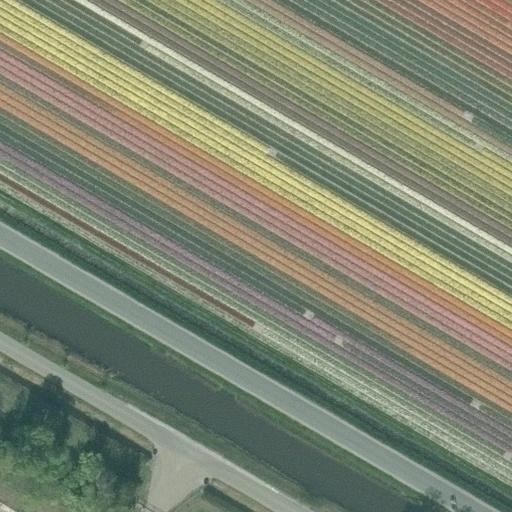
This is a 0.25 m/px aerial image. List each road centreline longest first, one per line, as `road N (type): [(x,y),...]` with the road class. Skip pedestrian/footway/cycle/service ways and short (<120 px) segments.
road 1 (unclassified): [(481,511),(0,234)]
road 2 (unclassified): [(296,511),(0,338)]
